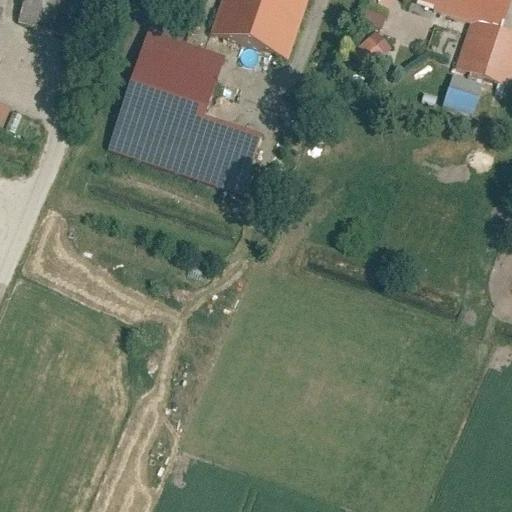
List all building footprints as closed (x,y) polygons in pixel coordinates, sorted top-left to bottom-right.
[(19,0),(19,17),(48,18),(48,0),(19,0)] [(220,0),(208,35),(289,63),(310,0),(220,0)] [(511,0),(401,0),(503,31),(511,0)] [(379,32),(384,19),(362,10),(357,23),(379,32)] [(511,82),(511,42),(469,28),(456,70),(510,87),(511,82)] [(225,57),(146,31),(107,152),(241,196),(260,138),(204,120),(225,57)] [(378,62),(390,51),(374,33),(361,44),(378,62)] [(470,120),(479,88),(447,79),(438,111),(470,120)] [(11,108),(0,103),(0,129),(2,130),(11,108)]
